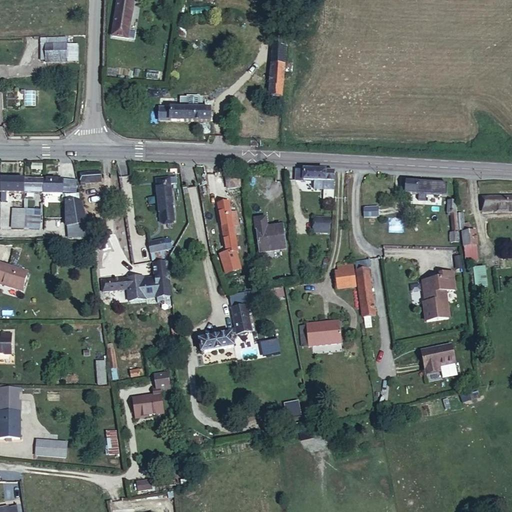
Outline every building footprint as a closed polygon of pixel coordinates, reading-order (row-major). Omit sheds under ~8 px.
[(129,25),(132,1),(125,0),(117,0),(114,23),(129,25)] [(127,34),(129,25),(114,23),(112,31),(127,34)] [(287,65),(289,47),(273,45),(271,64),(287,65)] [(72,63),(72,47),(52,47),(52,63),(72,63)] [(284,99),(287,65),(271,64),(269,98),(284,99)] [(26,106),(38,107),(38,91),(26,90),(26,106)] [(200,112),(200,101),(198,101),(198,99),(184,99),(184,100),(178,100),(178,111),(200,112)] [(167,124),(167,111),(155,110),(154,123),(167,124)] [(209,126),(210,113),(200,112),(178,111),(167,111),(167,124),(209,126)] [(330,201),(330,178),(292,178),(292,190),(312,190),(311,201),(320,201),(330,201)] [(447,195),(448,181),(405,179),(404,194),(447,195)] [(95,192),(96,180),(80,180),(79,191),(95,192)] [(232,199),(233,184),(219,184),(218,198),(232,199)] [(0,203),(21,204),(21,188),(0,187),(0,203)] [(39,205),(40,189),(21,188),(21,204),(39,205)] [(172,233),(165,188),(149,190),(155,235),(172,233)] [(63,202),(63,189),(40,189),(39,205),(54,205),(54,202),(63,202)] [(70,203),(71,189),(63,189),(63,202),(70,203)] [(443,208),(443,197),(402,194),(401,205),(443,208)] [(330,210),(330,201),(320,201),(320,210),(330,210)] [(363,207),(364,217),(379,217),(379,206),(363,207)] [(511,206),(482,206),(482,220),(511,219),(511,206)] [(84,235),(77,211),(65,211),(66,234),(84,235)] [(235,222),(233,211),(226,212),(229,224),(235,222)] [(229,224),(226,212),(215,213),(223,261),(224,262),(228,262),(229,269),(236,268),(231,236),(229,224)] [(454,241),(452,227),(450,213),(442,213),(444,229),(448,229),(449,241),(454,241)] [(378,227),(377,218),(361,219),(362,229),(378,227)] [(237,234),(235,222),(229,224),(231,236),(237,234)] [(20,238),(20,223),(8,223),(8,239),(20,238)] [(28,238),(28,223),(20,223),(20,238),(28,238)] [(328,240),(329,228),(315,227),(314,240),(328,240)] [(460,240),(459,227),(452,227),(454,241),(460,240)] [(283,259),(280,235),(261,237),(260,228),(250,229),(255,262),(283,259)] [(472,256),(472,242),(459,242),(459,256),(472,256)] [(161,258),(158,248),(143,252),(146,262),(161,258)] [(163,264),(161,258),(146,262),(147,268),(163,264)] [(238,279),(236,268),(229,269),(228,262),(224,262),(223,261),(216,262),(219,282),(238,279)] [(486,266),(477,266),(478,286),(487,286),(486,266)] [(165,282),(163,269),(150,272),(151,287),(151,289),(157,289),(157,283),(165,282)] [(0,292),(16,297),(21,278),(0,271),(0,292)] [(373,281),(372,273),(358,274),(359,283),(373,281)] [(377,330),(371,281),(359,283),(365,332),(377,330)] [(168,308),(165,282),(157,283),(157,289),(151,289),(151,287),(139,288),(139,284),(96,288),(97,302),(123,300),(123,312),(141,311),(141,307),(153,306),(153,312),(159,311),(159,308),(168,308)] [(359,299),(357,283),(339,285),(340,299),(354,297),(355,300),(359,299)] [(447,332),(444,304),(452,303),(450,284),(439,286),(440,292),(421,294),(422,310),(425,310),(425,315),(421,316),(423,335),(447,332)] [(249,342),(244,308),(229,309),(234,340),(223,341),(223,346),(231,345),(249,342)] [(339,357),(337,335),(303,338),(305,361),(339,357)] [(233,357),(231,345),(223,346),(197,351),(199,363),(233,357)] [(452,375),(448,356),(417,363),(422,385),(437,381),(436,378),(452,375)] [(106,361),(96,361),(97,384),(106,384),(106,361)] [(166,393),(164,376),(150,378),(151,395),(156,394),(166,393)] [(0,406),(16,408),(16,397),(0,396),(0,406)] [(159,417),(157,399),(152,399),(127,403),(130,421),(159,417)] [(0,446),(14,448),(16,408),(0,406),(0,446)] [(114,462),(111,438),(101,440),(104,463),(114,462)] [(61,465),(62,450),(30,448),(29,463),(61,465)] [(137,491),(152,490),(151,480),(136,481),(137,491)]
